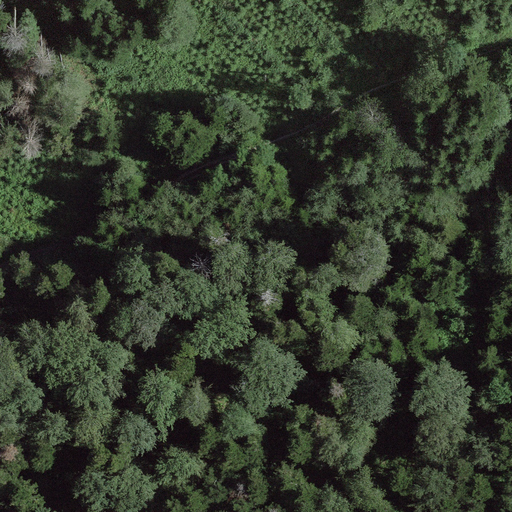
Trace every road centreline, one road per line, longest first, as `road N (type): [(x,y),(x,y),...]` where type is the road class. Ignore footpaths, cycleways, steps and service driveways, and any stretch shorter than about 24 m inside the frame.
road 1 (track): [(511,31),(399,76),(0,276)]
road 2 (track): [(511,427),(404,468),(124,511)]
